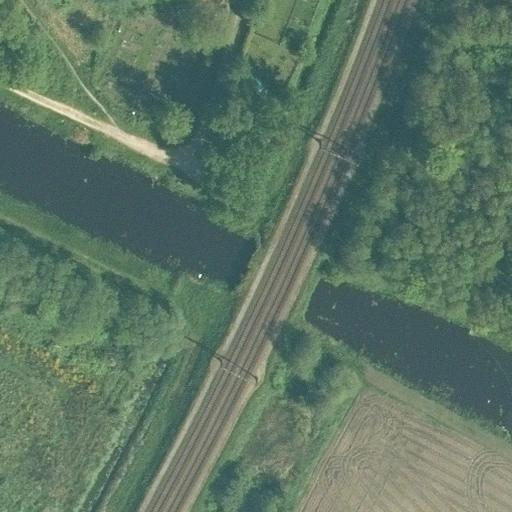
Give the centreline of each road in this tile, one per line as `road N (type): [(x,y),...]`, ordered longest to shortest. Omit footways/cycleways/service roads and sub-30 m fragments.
road 1 (track): [(0,76),(190,168)]
road 2 (track): [(248,0),(190,168)]
road 3 (track): [(387,276),(511,337)]
